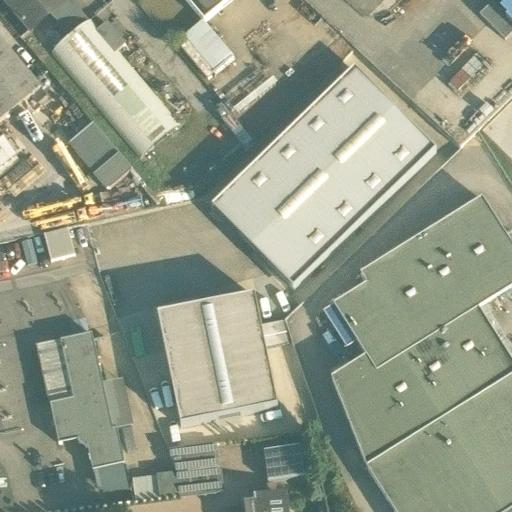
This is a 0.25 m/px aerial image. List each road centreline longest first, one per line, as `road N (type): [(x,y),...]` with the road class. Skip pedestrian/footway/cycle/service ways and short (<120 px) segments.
road 1 (unknown): [(360,511),(304,343),(306,321),(322,297),(447,192),(488,192),(511,221)]
road 2 (unknown): [(58,289),(103,390),(113,489),(91,502),(0,492)]
road 3 (unknown): [(58,289),(215,244)]
